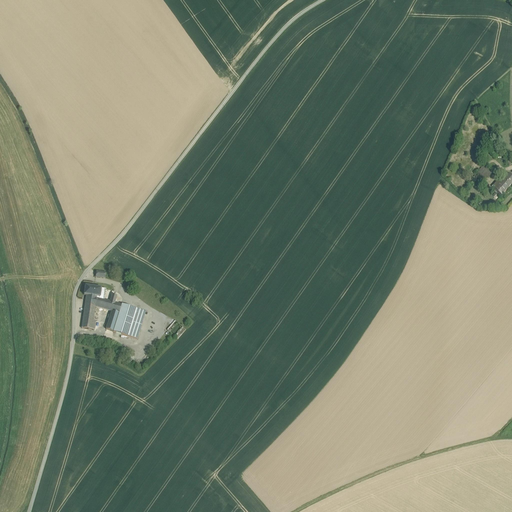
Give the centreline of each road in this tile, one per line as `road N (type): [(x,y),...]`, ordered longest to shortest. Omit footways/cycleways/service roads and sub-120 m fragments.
road 1 (unclassified): [(322,0),(275,37),(128,229),(83,274),(68,377),(27,511)]
road 2 (track): [(294,511),(390,466),(496,436),(511,421)]
